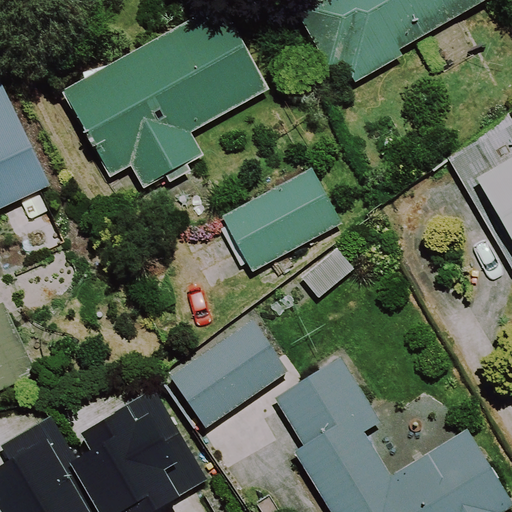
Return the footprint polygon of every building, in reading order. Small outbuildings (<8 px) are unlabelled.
[(271,89),(221,0),(61,89),(110,176),(130,165),(143,187),(204,153),(192,132),(271,89)] [(299,0),(293,4),(330,68),(343,60),(356,82),(403,55),(399,49),(484,0),(299,0)] [(0,208),(50,185),(0,77),(0,208)] [(511,118),(509,114),(447,157),(511,269),(511,118)] [(343,223),(312,167),(222,216),(253,271),(343,223)] [(0,391),(36,375),(2,301),(0,302),(0,391)] [(206,427),(289,370),(253,319),(170,376),(206,427)] [(504,511),(511,507),(511,503),(468,431),(392,476),(365,430),(380,420),(342,356),(274,396),(303,445),(294,450),(331,511),(504,511)] [(127,511),(149,511),(207,479),(154,389),(81,431),(91,448),(76,457),(52,415),(0,444),(0,446),(8,460),(0,464),(0,509),(1,511),(119,511),(126,509),(127,511)]
